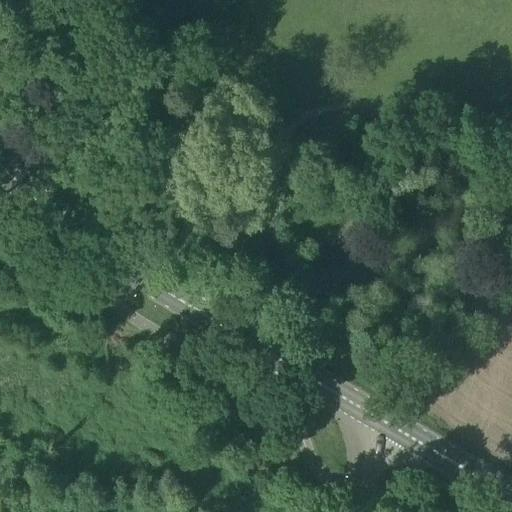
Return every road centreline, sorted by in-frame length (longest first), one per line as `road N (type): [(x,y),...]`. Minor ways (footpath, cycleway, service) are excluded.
road 1 (primary): [(387,426),(83,238),(0,169)]
road 2 (primary): [(511,497),(387,426)]
